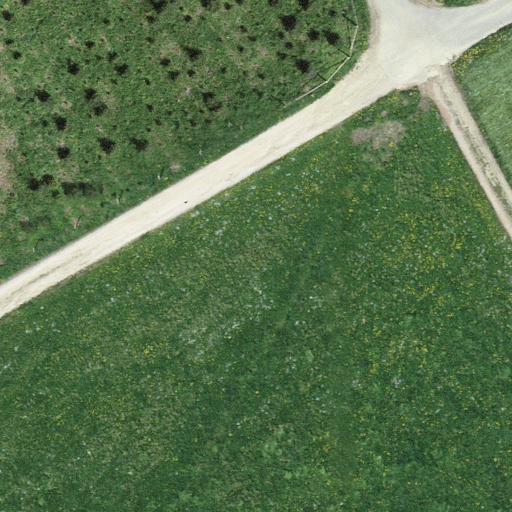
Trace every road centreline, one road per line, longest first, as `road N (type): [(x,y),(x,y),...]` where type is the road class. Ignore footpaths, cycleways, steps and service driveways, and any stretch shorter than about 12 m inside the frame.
road 1 (track): [(0,341),(411,66)]
road 2 (track): [(511,236),(411,66)]
